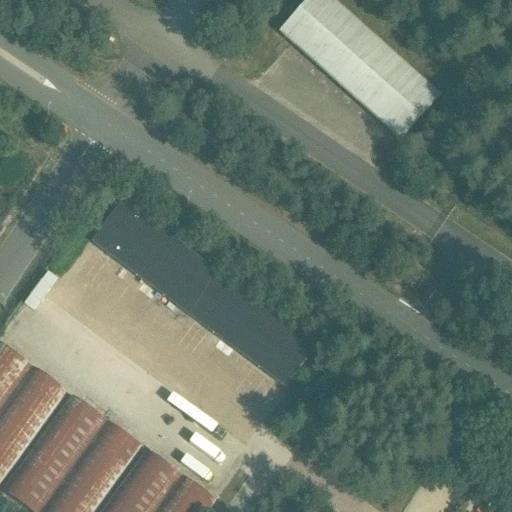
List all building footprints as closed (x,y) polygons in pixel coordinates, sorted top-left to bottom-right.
[(310,0),(279,34),(401,143),(441,99),(331,0),(310,0)] [(100,234),(92,243),(91,244),(286,392),(318,350),(123,203),(100,234)] [(0,486),(66,396),(0,346),(0,486)] [(1,493),(27,511),(94,511),(141,449),(70,397),(1,493)] [(209,511),(216,503),(145,452),(101,511),(209,511)]
